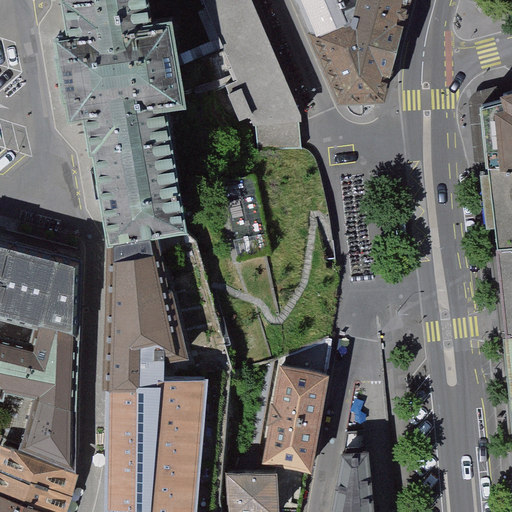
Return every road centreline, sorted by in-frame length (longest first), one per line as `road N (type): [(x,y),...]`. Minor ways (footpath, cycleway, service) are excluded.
road 1 (residential): [(81,511),(92,470),(94,243),(53,190)]
road 2 (residential): [(429,138),(357,137),(331,125),(278,0)]
road 3 (tertiary): [(442,285),(465,511)]
road 4 (residential): [(366,291),(322,511)]
road 5 (tertiary): [(429,138),(442,285)]
